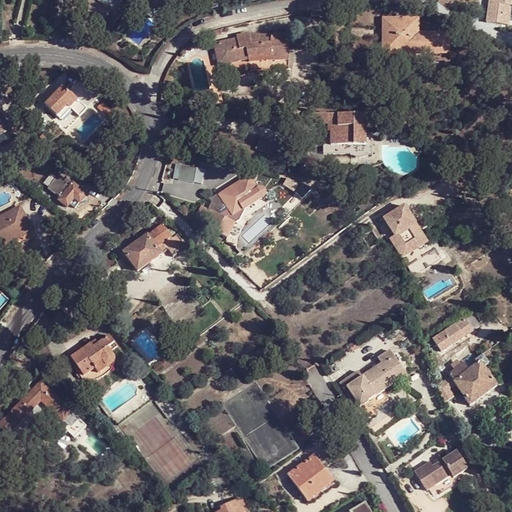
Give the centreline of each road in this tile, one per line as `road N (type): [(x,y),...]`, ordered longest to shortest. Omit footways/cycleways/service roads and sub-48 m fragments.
road 1 (residential): [(0,349),(50,279),(149,174),(155,131),(142,95)]
road 2 (residential): [(320,0),(213,24),(175,44),(142,95)]
road 3 (residential): [(316,373),(399,511)]
road 4 (residential): [(142,95),(81,58),(0,56)]
